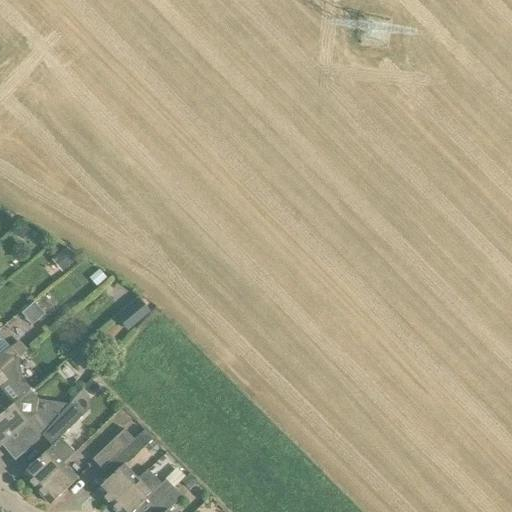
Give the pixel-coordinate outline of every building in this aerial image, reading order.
[(24,227),(18,237),(29,244),(35,233),(25,227),(24,227)] [(65,272),(74,265),(62,250),(54,257),(65,272)] [(105,282),(97,273),(91,278),(99,287),(105,282)] [(118,320),(127,331),(149,313),(140,302),(118,320)] [(0,374),(19,359),(19,358),(11,348),(0,356),(0,374)] [(0,374),(0,417),(30,392),(32,391),(22,380),(19,359),(0,374)] [(0,445),(17,431),(25,440),(32,448),(43,436),(49,429),(45,424),(36,413),(38,400),(30,392),(0,417),(0,445)] [(84,416),(72,403),(49,429),(43,436),(52,447),(61,439),(85,417),(84,416)] [(120,456),(135,441),(125,430),(93,461),(103,472),(120,456)] [(145,432),(135,441),(120,456),(128,464),(153,441),(145,432)] [(75,454),(61,439),(52,447),(22,476),(36,491),(64,465),(75,454)] [(78,480),(64,465),(36,491),(51,506),(78,480)] [(138,482),(123,466),(111,478),(96,492),(111,507),(138,482)] [(111,507),(115,511),(135,511),(147,501),(155,509),(175,490),(166,481),(161,485),(149,472),(138,482),(111,507)] [(195,485),(189,479),(184,485),(189,490),(195,485)] [(167,511),(182,498),(175,490),(155,509),(157,511),(167,511)]
